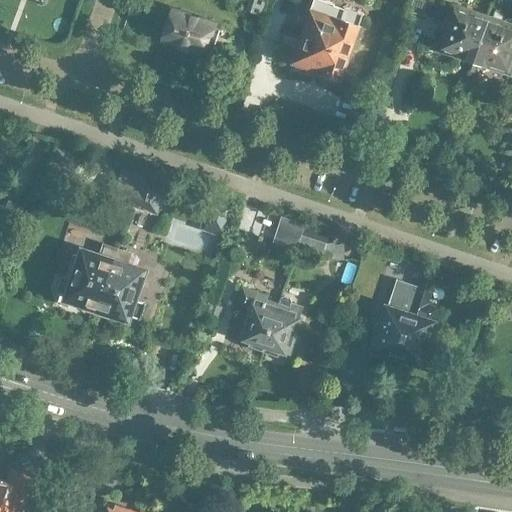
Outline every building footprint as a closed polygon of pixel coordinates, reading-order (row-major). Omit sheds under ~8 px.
[(313,0),(292,62),(342,79),(360,24),(359,24),(363,13),(345,7),(344,8),(334,5),(334,3),(323,0),(313,0)] [(438,49),(475,61),(490,16),(453,4),(438,49)] [(172,7),(161,40),(178,45),(177,47),(189,51),(189,49),(205,55),(217,22),(172,7)] [(511,23),(490,16),(475,61),(510,73),(511,67),(511,23)] [(104,196),(133,206),(143,175),(121,167),(116,180),(111,179),(104,196)] [(143,175),(133,206),(156,214),(166,182),(143,175)] [(2,211),(0,216),(0,238),(4,241),(4,240),(8,241),(24,209),(19,206),(8,200),(3,212),(2,211)] [(273,242),(296,250),(305,224),(305,222),(282,215),(281,219),(274,217),(272,223),(269,222),(271,216),(259,212),(260,210),(243,205),(234,231),(272,243),(273,242)] [(305,224),(296,250),(321,258),(343,261),(344,241),(326,243),(330,232),(305,224)] [(64,299),(98,311),(118,251),(105,246),(102,254),(80,247),(70,278),(63,275),(59,289),(66,292),(64,299)] [(118,251),(98,311),(129,321),(131,317),(140,320),(146,304),(136,300),(147,269),(127,262),(130,253),(119,250),(119,251),(118,251)] [(374,348),(396,355),(427,265),(426,265),(419,286),(397,279),(374,348)] [(427,265),(396,355),(420,362),(437,308),(427,304),(434,281),(446,285),(450,273),(427,265)] [(249,345),(263,349),(278,304),(266,301),(269,293),(243,285),(237,303),(250,308),(241,335),(245,336),(244,339),(251,341),(249,345)] [(280,298),(278,304),(263,349),(277,354),(278,350),(290,354),(303,317),(300,316),(303,307),(291,303),(292,302),(290,298),(284,296),(280,298)] [(0,511),(24,511),(37,477),(9,468),(5,480),(0,478),(0,511)] [(141,511),(142,511),(110,501),(107,511),(141,511)]
